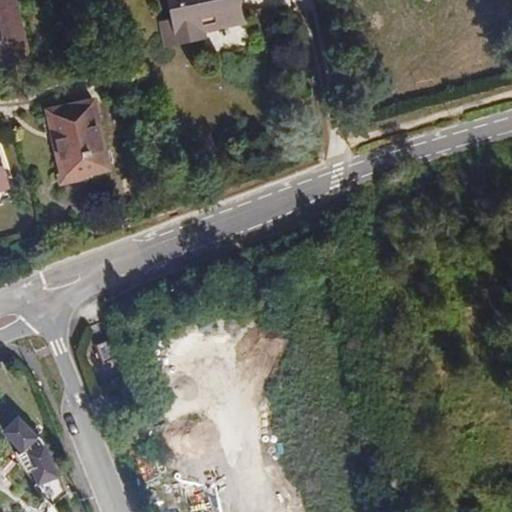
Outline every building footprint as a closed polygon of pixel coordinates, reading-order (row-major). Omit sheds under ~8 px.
[(0,0),(0,68),(29,62),(14,0),(0,0)] [(162,23),(167,45),(203,37),(201,27),(244,18),(240,0),(169,0),(173,20),(162,23)] [(62,181),(109,170),(94,101),(46,111),(62,181)] [(0,191),(8,189),(0,165),(0,191)] [(96,346),(103,364),(117,359),(110,340),(96,346)] [(129,406),(141,401),(133,382),(121,387),(129,406)] [(37,491),(52,507),(67,493),(61,476),(55,477),(41,442),(18,418),(3,433),(23,454),(29,470),(31,469),(37,484),(32,486),(36,490),(37,491)] [(37,491),(36,490),(32,486),(12,458),(0,467),(0,469),(24,501),(37,491)]
